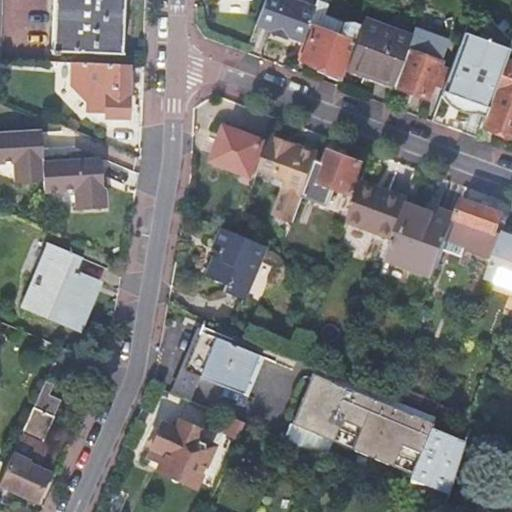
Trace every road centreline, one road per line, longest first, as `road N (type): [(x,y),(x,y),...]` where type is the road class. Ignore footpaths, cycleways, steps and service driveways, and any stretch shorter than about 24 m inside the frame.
road 1 (residential): [(176,64),(172,161),(135,375),(74,511)]
road 2 (residential): [(176,64),(511,179)]
